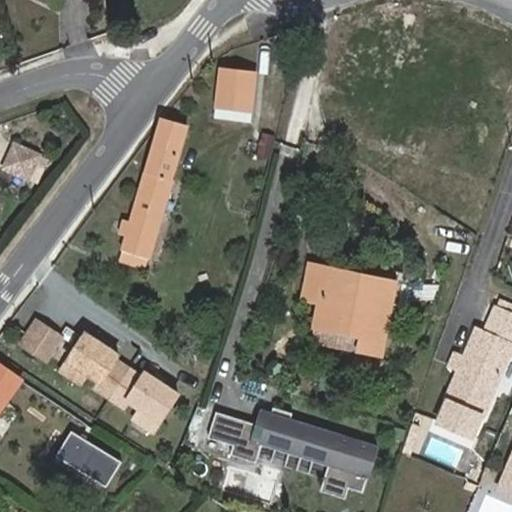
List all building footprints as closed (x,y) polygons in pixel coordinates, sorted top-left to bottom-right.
[(361,76),(387,82),(398,85),(401,73),(459,88),(464,67),(494,75),(488,94),(508,99),(511,85),(511,56),(469,45),(471,38),(449,32),(448,39),(398,26),(396,38),(372,32),(361,76)] [(259,68),(223,66),(222,88),(258,89),(259,68)] [(459,88),(488,94),(494,75),(464,67),(459,88)] [(257,106),(258,89),(222,88),(222,106),(257,106)] [(500,117),(501,108),(482,104),(479,113),(500,117)] [(206,135),(181,123),(120,258),(143,268),(147,258),(151,260),(206,135)] [(267,157),(271,136),(260,133),(256,155),(267,157)] [(39,157),(14,148),(4,173),(29,182),(39,157)] [(316,299),(323,270),(306,266),(299,295),(316,299)] [(316,299),(310,324),(353,335),(350,348),(374,354),(391,288),(367,281),(365,287),(346,282),(347,276),(323,270),(316,299)] [(511,298),(505,296),(502,304),(511,308),(511,298)] [(511,308),(502,304),(491,327),(511,336),(511,308)] [(61,339),(36,323),(21,347),(46,363),(61,339)] [(511,336),(491,327),(483,323),(468,354),(460,350),(454,363),(462,367),(439,417),(475,433),(511,353),(511,336)] [(85,336),(67,363),(87,376),(100,384),(96,390),(125,409),(129,402),(142,410),(161,423),(178,395),(145,374),(142,378),(115,361),(118,357),(85,336)] [(0,408),(21,379),(0,362),(0,408)] [(81,385),(87,376),(67,363),(61,373),(81,385)] [(258,427),(216,413),(208,439),(237,448),(234,457),(256,464),(262,445),(329,466),(321,493),(346,501),(350,490),(362,493),(378,442),(292,415),(294,410),(275,404),(273,409),(266,429),(258,427)] [(266,429),(273,409),(264,406),(258,427),(266,429)] [(161,423),(142,410),(136,420),(155,432),(161,423)] [(436,459),(448,432),(433,425),(421,453),(436,459)] [(67,429),(50,455),(103,490),(120,464),(67,429)] [(511,445),(498,481),(511,486),(511,445)]
